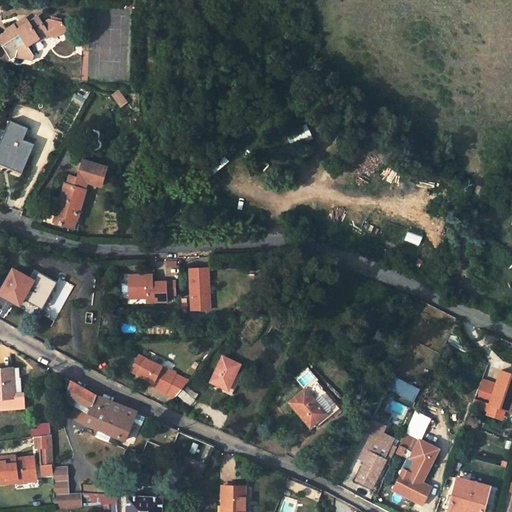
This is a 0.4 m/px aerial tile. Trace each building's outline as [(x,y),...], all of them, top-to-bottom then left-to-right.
[(0,53),(3,58),(9,54),(24,58),(27,45),(23,38),(37,29),(47,31),(57,22),(51,16),(39,14),(33,19),(29,13),(19,20),(15,13),(8,18),(11,22),(8,23),(2,22),(0,24),(0,53)] [(111,95),(120,107),(128,101),(119,89),(111,95)] [(9,120),(0,142),(0,156),(24,167),(31,153),(19,148),(23,139),(28,128),(9,120)] [(299,141),(312,135),(308,127),(295,133),(299,141)] [(19,148),(31,153),(34,144),(23,139),(19,148)] [(0,164),(22,173),(24,167),(0,156),(0,164)] [(66,184),(54,222),(70,227),(72,219),(76,221),(86,189),(84,189),(86,181),(97,184),(102,185),(107,167),(83,160),(78,178),(76,186),(68,184),(66,184)] [(76,186),(78,178),(70,175),(68,184),(76,186)] [(84,189),(86,189),(87,190),(89,185),(96,187),(97,184),(86,181),(84,189)] [(220,237),(230,236),(231,227),(220,228),(220,237)] [(419,246),(422,236),(407,231),(404,241),(419,246)] [(0,292),(0,293),(19,304),(33,280),(13,269),(0,292)] [(214,273),(195,273),(196,314),(211,314),(210,296),(213,296),(214,273)] [(151,281),(151,275),(130,275),(130,294),(148,294),(149,302),(169,302),(169,285),(157,285),(157,281),(151,281)] [(492,343),(495,337),(488,334),(485,340),(492,343)] [(137,364),(132,377),(155,388),(153,391),(167,398),(177,377),(147,362),(145,367),(137,364)] [(227,362),(215,387),(232,395),(243,369),(227,362)] [(304,388),(317,376),(308,367),(295,378),(304,388)] [(20,373),(12,373),(0,373),(0,411),(22,410),(20,373)] [(511,402),(511,377),(501,374),(496,389),(495,394),(482,390),(477,405),(486,408),(487,404),(497,407),(496,410),(507,414),(511,402)] [(422,390),(396,378),(389,391),(416,404),(422,390)] [(70,383),(66,391),(91,404),(95,396),(70,383)] [(310,385),(284,409),(305,433),(332,409),(310,385)] [(482,390),(495,394),(496,389),(484,385),(482,390)] [(178,397),(190,406),(198,394),(185,386),(178,397)] [(102,400),(95,396),(91,404),(84,421),(112,434),(118,420),(97,409),(102,400)] [(140,428),(144,420),(135,416),(121,410),(108,404),(102,400),(97,409),(118,420),(112,434),(125,439),(132,424),(140,428)] [(181,400),(176,407),(188,416),(193,410),(181,400)] [(469,416),(465,426),(477,431),(480,420),(469,416)] [(199,442),(183,436),(179,447),(195,453),(199,442)] [(38,453),(43,453),(44,466),(55,466),(53,438),(37,441),(38,453)] [(363,454),(365,455),(354,480),(369,487),(387,447),(370,439),(363,454)] [(20,461),(0,462),(0,483),(40,480),(38,462),(21,464),(20,461)] [(55,466),(44,466),(45,474),(56,474),(55,466)] [(413,476),(395,469),(391,478),(397,481),(393,492),(423,505),(430,489),(411,481),(413,476)] [(57,477),(58,492),(70,491),(69,477),(57,477)] [(482,511),(488,491),(456,483),(448,511),(482,511)] [(243,511),(245,489),(222,489),(220,511),(243,511)] [(83,503),(111,503),(110,511),(117,511),(118,494),(83,494),(83,503)] [(281,511),(293,511),(294,498),(282,498),(281,511)] [(166,511),(167,502),(130,499),(129,511),(166,511)]
